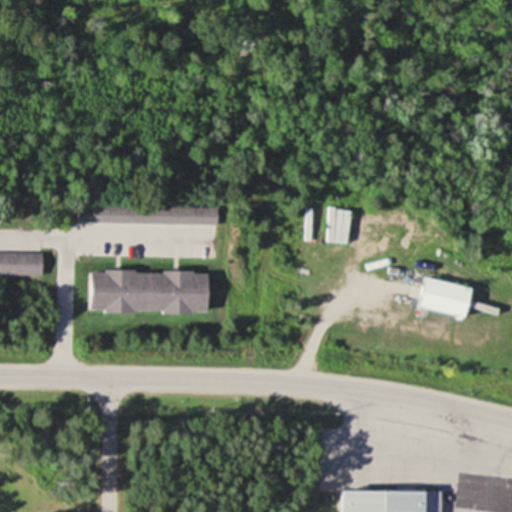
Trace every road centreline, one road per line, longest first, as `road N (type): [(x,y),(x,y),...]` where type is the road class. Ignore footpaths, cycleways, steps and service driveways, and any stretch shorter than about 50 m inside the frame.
road 1 (secondary): [(511,420),(317,384),(0,373)]
road 2 (residential): [(108,511),(108,375)]
